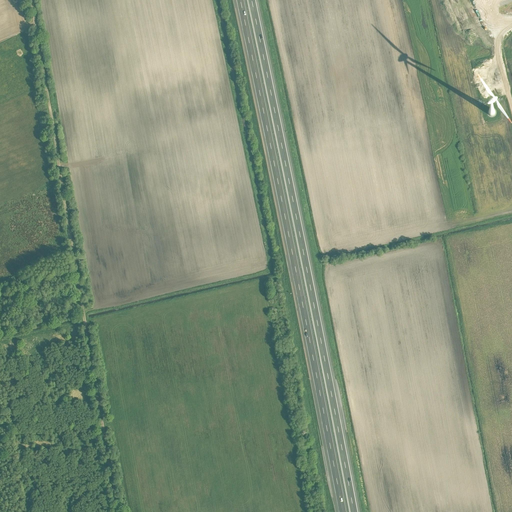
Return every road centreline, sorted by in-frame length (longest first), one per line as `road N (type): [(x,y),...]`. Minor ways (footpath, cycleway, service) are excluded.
road 1 (motorway): [(239,0),(342,511)]
road 2 (motorway): [(353,511),(251,0)]
road 3 (track): [(30,0),(119,511)]
